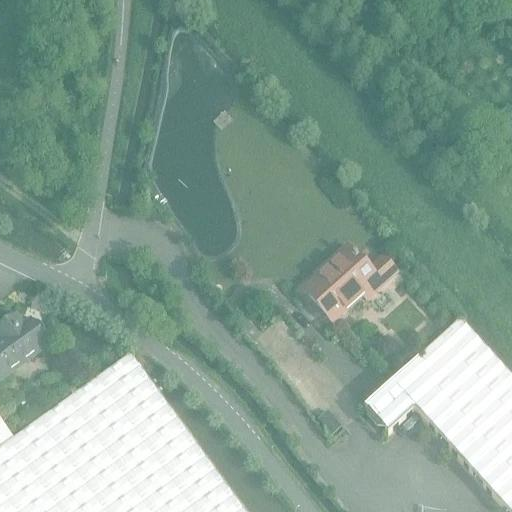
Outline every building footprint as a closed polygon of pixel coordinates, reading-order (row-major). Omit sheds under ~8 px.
[(325,267),(328,271),(307,290),(335,322),(362,298),(365,301),(395,274),(381,259),(368,271),(347,248),(325,267)] [(0,344),(0,381),(47,347),(39,336),(43,334),(43,330),(38,323),(34,322),(31,325),(29,323),(22,328),(15,319),(0,329),(0,338),(3,342),(0,344)] [(511,511),(511,386),(457,326),(415,364),(439,391),(415,413),(503,511),(511,511)] [(241,511),(129,357),(12,442),(0,450),(0,511),(241,511)] [(388,437),(415,413),(439,391),(415,364),(364,410),(366,413),(367,422),(377,433),(385,434),(388,437)] [(0,450),(12,442),(0,424),(0,450)]
